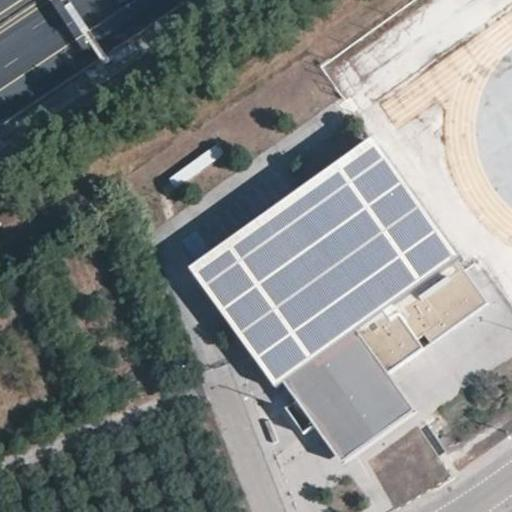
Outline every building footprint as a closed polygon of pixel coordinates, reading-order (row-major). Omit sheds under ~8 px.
[(386,104),(403,130),(428,114),(412,88),(386,104)] [(213,130),(222,145),(238,136),(229,121),(213,130)] [(384,135),(198,267),(203,274),(389,143),(384,135)] [(192,136),(167,151),(182,177),(208,162),(192,136)] [(311,435),(322,427),(348,463),(422,412),(396,375),(432,349),(426,340),(431,335),(436,332),(443,341),(497,303),(463,256),(467,253),(389,143),(203,274),(285,390),(293,385),(304,401),(293,409),(311,435)] [(431,335),(438,345),(443,341),(436,332),(431,335)]
